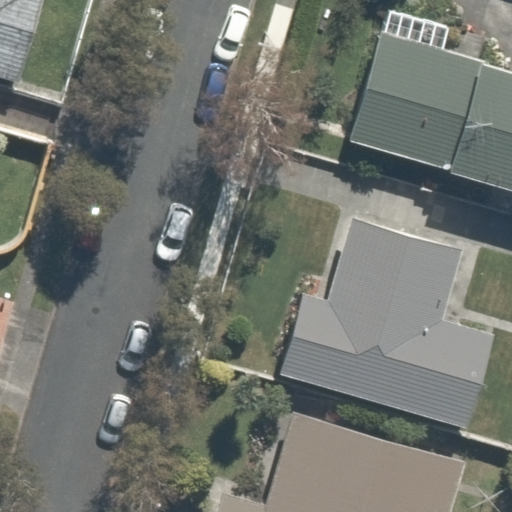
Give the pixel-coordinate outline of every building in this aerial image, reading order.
[(0,0),(0,68),(17,0),(0,0)] [(511,58),(361,15),(328,133),(511,184),(511,58)] [(317,286),(289,278),(265,362),(450,416),(477,322),(437,311),(454,253),(337,219),(317,286)] [(0,330),(9,298),(0,295),(0,330)] [(213,483),(204,511),(430,511),(450,446),(288,397),(258,497),(213,483)]
